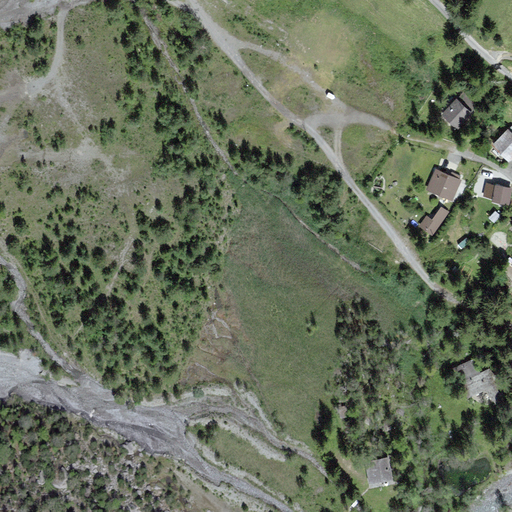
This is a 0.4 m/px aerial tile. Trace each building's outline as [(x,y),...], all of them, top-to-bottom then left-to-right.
[(474,106),(461,93),(439,116),(453,129),(474,106)] [(511,155),(511,133),(506,128),(489,147),(506,162),(511,155)] [(457,180),(432,169),(424,186),(449,197),(457,180)] [(507,187),(489,186),(487,203),(505,205),(507,187)] [(448,213),(439,207),(430,219),(424,215),(417,225),(432,235),(448,213)] [(477,373),(471,360),(454,367),(467,396),(495,384),(488,368),(477,373)] [(388,479),(385,458),(363,461),(366,482),(388,479)]
